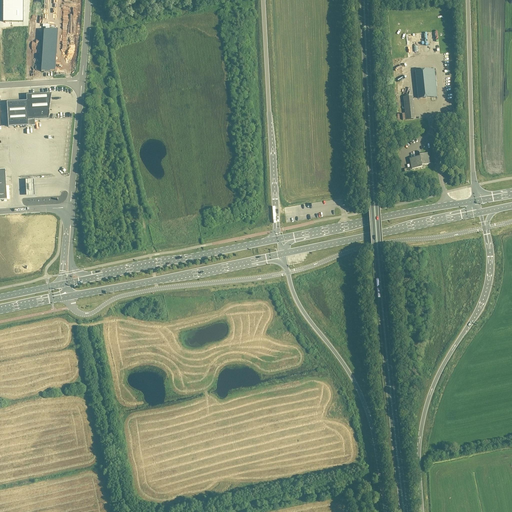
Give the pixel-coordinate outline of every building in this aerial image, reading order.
[(13,13),(3,13),(3,23),(13,23),(13,13)] [(23,23),(23,13),(13,13),(13,23),(23,23)] [(41,72),(53,72),(56,30),(44,31),(41,72)] [(19,31),(0,31),(0,45),(1,66),(21,65),(19,31)] [(404,78),(408,75),(402,66),(397,70),(404,78)] [(431,70),(416,72),(419,99),(434,97),(431,70)] [(406,81),(401,82),(403,98),(406,97),(409,119),(416,118),(413,96),(409,96),(406,81)] [(49,112),(51,94),(26,96),(26,102),(6,103),(8,128),(35,126),(34,121),(48,120),(49,112)] [(420,157),(415,158),(410,159),(412,170),(422,167),(422,165),(423,165),(429,164),(427,153),(421,155),(422,157),(420,157)] [(431,164),(426,173),(429,175),(434,166),(431,164)] [(34,181),(26,181),(26,187),(27,196),(35,196),(34,186),(34,181)]
